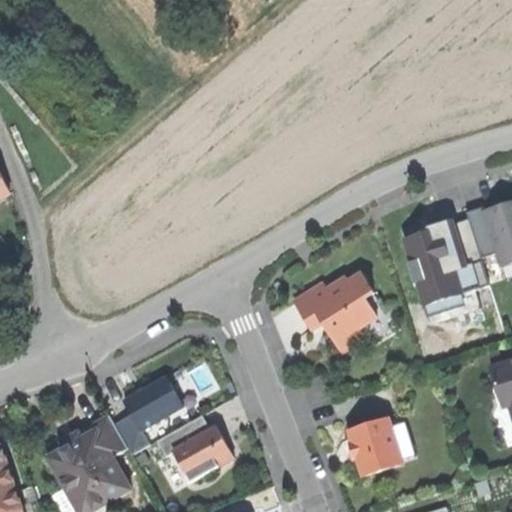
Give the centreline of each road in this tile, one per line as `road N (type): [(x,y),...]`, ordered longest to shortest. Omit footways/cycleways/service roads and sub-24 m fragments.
road 1 (track): [(34,210),(286,0)]
road 2 (residential): [(511,142),(361,194),(220,280)]
road 3 (residential): [(317,511),(220,280)]
road 4 (residential): [(220,280),(0,386)]
